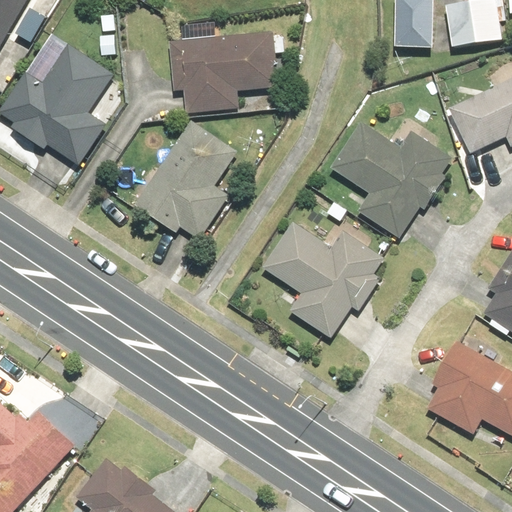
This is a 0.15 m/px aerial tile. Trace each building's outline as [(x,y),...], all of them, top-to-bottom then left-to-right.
[(0,0),(0,47),(27,0),(0,0)] [(431,49),(433,0),(396,0),(394,48),(431,49)] [(498,1),(447,5),(449,47),(501,43),(498,1)] [(115,35),(95,33),(93,58),(113,59),(115,35)] [(276,38),(169,44),(172,92),(187,91),(188,114),(240,111),(239,91),(279,89),(276,38)] [(113,76),(69,48),(43,85),(27,75),(0,115),(16,126),(13,131),(43,150),(47,145),(78,166),(103,126),(87,116),(113,76)] [(511,82),(451,111),(472,155),(509,138),(511,145),(511,82)] [(233,176),(244,160),(192,124),(135,208),(174,234),(178,227),(198,240),(227,198),(213,189),(225,171),(233,176)] [(360,126),(333,170),(369,192),(357,214),(396,238),(415,206),(423,210),(452,162),(411,138),(404,152),(360,126)] [(331,253),(293,228),(264,269),(300,296),(289,311),(329,340),(357,302),(361,306),(380,280),(374,275),(384,262),(346,233),(331,253)] [(495,299),(484,316),(511,333),(511,254),(487,294),(495,299)] [(511,374),(456,343),(434,383),(443,388),(430,410),(473,434),(483,417),(511,432),(511,374)] [(0,511),(11,511),(73,448),(38,415),(31,422),(17,408),(12,415),(0,403),(0,511)] [(96,507),(91,511),(171,511),(152,496),(156,491),(128,470),(126,472),(109,459),(80,495),(96,507)]
